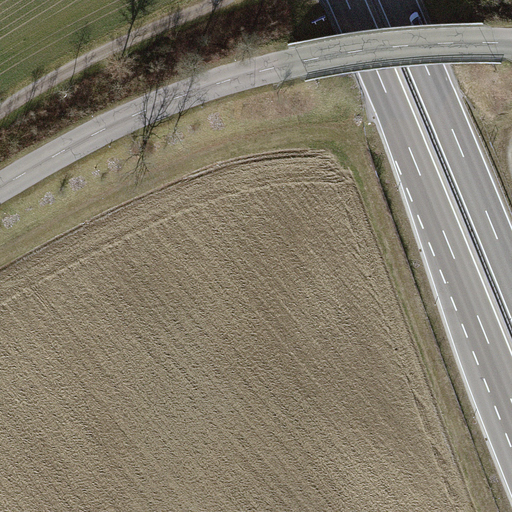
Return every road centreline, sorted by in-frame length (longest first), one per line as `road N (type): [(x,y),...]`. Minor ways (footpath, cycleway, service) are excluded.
road 1 (track): [(0,263),(169,173),(310,128),(354,147),(490,511)]
road 2 (tertiary): [(0,188),(140,112),(261,71),(397,46),(511,43)]
road 3 (trunk): [(347,0),(511,398)]
road 4 (trunk): [(511,271),(398,0)]
road 5 (track): [(0,113),(95,56),(221,0)]
